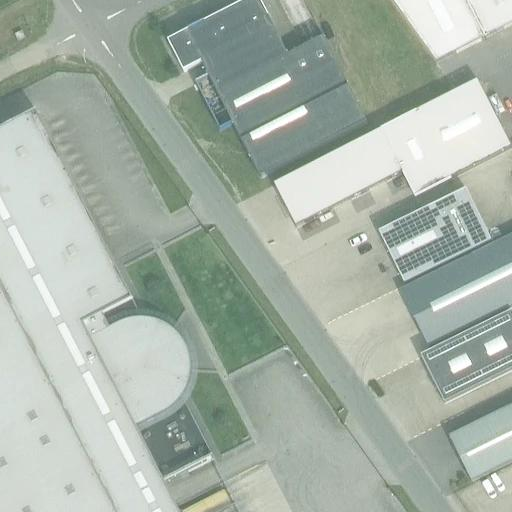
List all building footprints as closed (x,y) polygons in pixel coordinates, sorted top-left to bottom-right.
[(289,57),(269,18),(259,0),(252,0),(219,17),(169,43),(184,73),(202,64),(209,78),(196,85),(220,132),(233,125),(261,180),(368,125),(324,39),(289,57)] [(465,0),(392,0),(434,67),(486,40),(465,0)] [(511,0),(465,0),(486,40),(511,26),(511,0)] [(511,148),(478,82),(416,113),(451,181),(511,150),(511,148)] [(215,460),(144,321),(38,114),(0,133),(0,511),(179,511),(166,486),(215,460)] [(382,131),(274,186),(297,230),(403,175),(404,174),(382,131)] [(466,191),(380,234),(405,286),(492,243),(466,191)] [(429,349),(511,308),(511,237),(401,292),(429,349)] [(445,405),(511,372),(511,313),(422,358),(445,405)] [(511,408),(450,439),(472,483),(511,463),(511,408)] [(244,511),(267,500),(243,452),(215,466),(215,465),(198,473),(217,510),(219,509),(220,511),(244,511)] [(313,511),(307,500),(295,506),(291,498),(277,505),(280,511),(313,511)]
